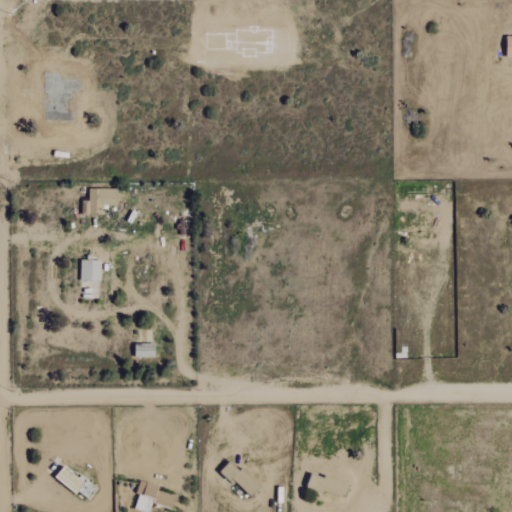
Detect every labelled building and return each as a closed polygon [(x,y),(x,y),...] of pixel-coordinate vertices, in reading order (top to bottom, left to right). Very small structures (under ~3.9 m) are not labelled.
[(117,190),(89,189),(89,200),(82,200),(81,214),(97,215),(97,206),(117,206),(117,190)] [(80,280),(100,281),(101,260),(80,259),(80,280)] [(135,357),(155,357),(154,344),(134,344),(135,357)] [(250,497),(260,488),(232,460),(220,472),(230,482),(233,479),(250,497)] [(81,487),(84,484),(64,466),(55,477),(76,495),(82,488),(81,487)] [(133,509),(141,511),(149,511),(153,503),(172,509),(176,496),(158,491),(159,486),(142,481),(133,509)]
